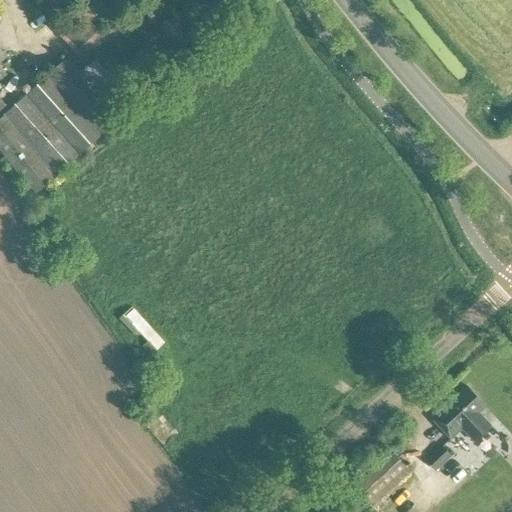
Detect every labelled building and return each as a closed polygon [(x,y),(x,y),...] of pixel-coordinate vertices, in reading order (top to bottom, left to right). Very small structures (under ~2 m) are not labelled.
[(53,17),(61,8),(53,0),(38,0),(37,1),(53,17)] [(78,50),(98,31),(72,4),(52,23),(78,50)] [(187,16),(163,21),(166,39),(183,35),(182,30),(189,29),(187,16)] [(94,59),(80,71),(67,58),(0,117),(0,148),(34,194),(120,117),(111,106),(124,94),(123,92),(159,59),(146,44),(110,76),(94,59)] [(489,425),(479,414),(485,408),(466,387),(433,418),(451,438),(462,428),(473,440),(489,425)] [(431,464),(446,449),(437,440),(422,454),(431,464)] [(361,506),(405,466),(388,448),(344,488),(361,506)]
